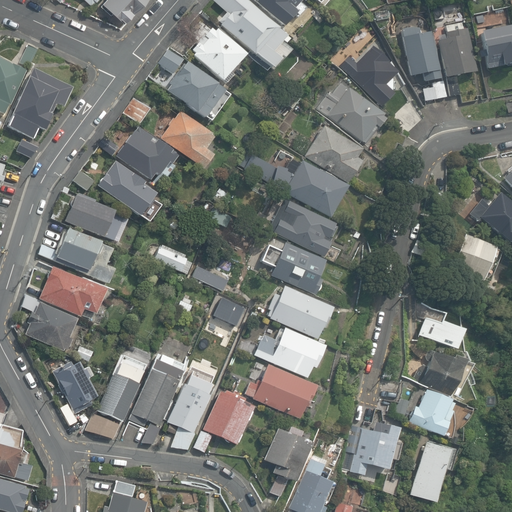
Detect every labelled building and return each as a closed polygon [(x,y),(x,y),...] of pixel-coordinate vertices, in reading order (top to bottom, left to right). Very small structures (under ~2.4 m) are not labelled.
[(102,0),(101,2),(123,21),(142,0),(102,0)] [(214,0),(227,12),(236,2),(234,0),(214,0)] [(246,0),(241,0),(219,25),(269,68),(278,58),(269,50),(284,33),(246,0)] [(253,0),(285,28),(300,13),(295,9),(303,0),(253,0)] [(373,11),(375,20),(392,16),(390,7),(373,11)] [(511,25),(478,32),(485,68),(511,62),(511,25)] [(208,27),(189,49),(192,52),(190,55),(220,81),(245,53),(214,26),(211,30),(208,27)] [(446,38),(437,40),(444,76),(476,70),(467,26),(445,30),(446,38)] [(438,70),(431,32),(401,37),(408,76),(438,70)] [(38,49),(28,45),(19,62),(29,67),(38,49)] [(353,62),(345,55),(335,65),(379,107),(393,92),(384,83),(394,72),(368,47),(353,62)] [(290,52),(272,75),(292,91),(310,68),(290,52)] [(27,71),(0,58),(0,111),(4,114),(9,105),(11,105),(27,71)] [(224,88),(185,60),(164,88),(203,116),(224,88)] [(34,69),(8,126),(35,139),(40,128),(46,132),(54,114),(50,112),(54,102),(65,106),(74,87),(34,69)] [(462,81),(445,82),(447,97),(462,96),(462,81)] [(442,82),(419,87),(422,101),(445,97),(442,82)] [(385,114),(347,87),(325,117),(363,144),(376,125),(380,128),(386,119),(382,117),(385,114)] [(149,110),(132,99),(123,113),(140,124),(149,110)] [(178,112),(159,138),(203,170),(214,155),(206,149),(214,137),(178,112)] [(176,154),(138,127),(117,157),(151,180),(156,173),(160,177),(176,154)] [(364,149),(324,127),(306,158),(350,182),(362,161),(358,159),(364,149)] [(105,137),(98,146),(112,156),(118,147),(105,137)] [(34,145),(21,138),(15,149),(28,157),(34,145)] [(147,183),(115,160),(97,186),(141,217),(156,195),(144,186),(147,183)] [(349,187),(302,161),(285,192),(331,218),(349,187)] [(94,182),(79,172),(72,181),(87,191),(94,182)] [(75,192),(63,220),(102,236),(113,209),(75,192)] [(511,204),(500,195),(481,218),(511,243),(511,204)] [(338,224),(281,197),(266,229),(321,255),(328,238),(331,239),(338,224)] [(111,246),(67,227),(57,250),(41,243),(38,251),(105,281),(112,267),(103,263),(111,246)] [(497,249),(465,235),(450,268),(482,282),(497,249)] [(324,258),(283,241),(269,273),(314,291),(320,277),(317,275),(324,258)] [(155,244),(148,257),(176,272),(183,258),(155,244)] [(192,263),(186,275),(220,292),(226,280),(192,263)] [(52,266),(39,299),(81,316),(84,310),(96,315),(107,289),(52,266)] [(156,266),(152,276),(167,283),(171,273),(156,266)] [(40,290),(29,286),(22,304),(32,309),(40,290)] [(333,307),(284,286),(270,319),(319,340),(333,307)] [(179,297),(175,307),(188,312),(192,302),(179,297)] [(79,320),(40,303),(25,336),(65,353),(79,320)] [(430,312),(424,338),(451,345),(458,319),(430,312)] [(326,346),(285,328),(278,343),(262,336),(254,355),(308,379),(312,368),(316,369),(326,346)] [(434,352),(420,383),(450,397),(464,365),(434,352)] [(71,362),(52,372),(74,414),(93,405),(91,401),(99,397),(81,362),(73,366),(71,362)] [(317,387),(267,365),(253,399),(303,420),(317,387)] [(159,427),(179,380),(151,368),(131,414),(159,427)] [(140,383),(114,372),(97,410),(123,422),(140,383)] [(210,396),(183,384),(167,422),(194,433),(210,396)] [(451,401),(426,390),(418,408),(415,406),(409,421),(444,437),(450,423),(443,420),(451,401)] [(255,406),(220,391),(203,430),(237,446),(255,406)] [(400,428),(376,422),(373,433),(351,427),(345,452),(354,454),(350,472),(366,476),(369,466),(390,471),(400,428)] [(312,443),(278,429),(264,461),(276,465),(273,472),(295,481),(312,443)] [(193,438),(176,431),(171,444),(188,451),(193,438)] [(212,437),(201,431),(193,448),(204,453),(212,437)] [(451,450),(423,442),(408,495),(436,503),(451,450)] [(23,450),(0,443),(0,472),(15,477),(19,464),(23,465),(26,453),(22,452),(23,450)] [(319,511),(332,483),(305,471),(288,508),(297,511),(319,511)] [(27,486),(0,477),(0,510),(6,511),(23,511),(26,502),(22,501),(23,499),(27,500),(30,489),(26,488),(27,486)] [(282,484),(272,480),(267,491),(276,496),(282,484)] [(143,511),(146,501),(113,493),(109,506),(104,505),(102,511),(143,511)] [(350,511),(352,506),(338,502),(335,511),(350,511)]
